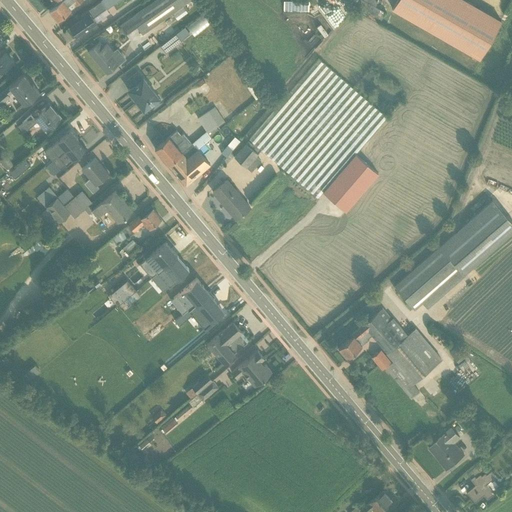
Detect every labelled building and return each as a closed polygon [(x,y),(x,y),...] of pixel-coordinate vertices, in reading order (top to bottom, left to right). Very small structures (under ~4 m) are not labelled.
[(57,21),(81,0),(48,0),(54,6),(49,11),(57,21)] [(150,0),(119,21),(126,32),(138,24),(142,30),(189,0),(150,0)] [(277,0),(277,11),(304,12),(304,0),(277,0)] [(76,38),(98,23),(89,11),(68,27),(76,38)] [(208,14),(185,29),(191,38),(214,24),(208,14)] [(310,28),(319,36),(325,30),(316,22),(310,28)] [(176,34),(162,45),(167,51),(181,40),(176,34)] [(87,52),(106,75),(120,64),(101,41),(87,52)] [(0,74),(15,62),(3,48),(0,50),(0,74)] [(320,58),(254,133),(321,192),(387,117),(320,58)] [(241,63),(232,66),(239,84),(248,81),(241,63)] [(25,106),(40,93),(25,75),(10,88),(25,106)] [(199,75),(191,79),(194,85),(202,82),(199,75)] [(146,114),(163,101),(144,76),(127,89),(146,114)] [(48,133),(64,120),(48,101),(32,114),(48,133)] [(215,103),(201,112),(212,129),(204,133),(212,145),(233,132),(215,103)] [(44,151),(52,160),(78,138),(70,129),(44,151)] [(153,151),(167,166),(192,144),(178,129),(153,151)] [(85,147),(78,138),(52,160),(59,169),(85,147)] [(247,143),(236,158),(248,167),(259,152),(247,143)] [(186,187),(210,165),(192,144),(167,166),(186,187)] [(214,153),(220,157),(225,149),(220,145),(214,153)] [(96,186),(111,175),(96,156),(81,168),(96,186)] [(236,221),(252,208),(229,179),(213,193),(236,221)] [(118,224),(134,211),(117,191),(92,212),(98,219),(108,212),(118,224)] [(56,195),(45,204),(59,221),(70,211),(56,195)] [(511,214),(495,196),(395,284),(412,303),(421,295),(428,302),(511,227),(511,214)] [(148,230),(162,218),(154,208),(131,226),(135,232),(144,225),(148,230)] [(111,245),(126,232),(120,225),(105,237),(111,245)] [(131,237),(123,247),(131,254),(139,243),(131,237)] [(155,274),(177,255),(165,241),(143,260),(155,274)] [(188,269),(177,255),(155,274),(166,288),(188,269)] [(186,310),(208,292),(196,278),(175,296),(186,310)] [(208,292),(186,310),(202,328),(224,310),(208,292)] [(386,351),(407,334),(383,305),(335,345),(347,359),(374,337),(386,351)] [(235,349),(229,343),(243,330),(233,319),(207,343),(223,360),(235,349)] [(265,355),(259,347),(231,371),(237,378),(245,371),(255,383),(271,370),(261,358),(265,355)] [(365,355),(376,368),(386,360),(375,347),(365,355)] [(205,373),(191,384),(198,392),(212,381),(205,373)] [(160,407),(151,413),(154,417),(163,411),(160,407)] [(172,416),(145,438),(150,444),(177,422),(172,416)] [(428,445),(448,469),(466,453),(456,442),(464,436),(454,424),(428,445)] [(497,492),(490,483),(499,475),(493,469),(490,472),(481,462),(467,474),(476,484),(467,492),(475,501),(486,493),(490,498),(497,492)] [(377,511),(378,511),(394,500),(384,487),(359,507),(363,511),(368,511),(374,508),(377,511)]
